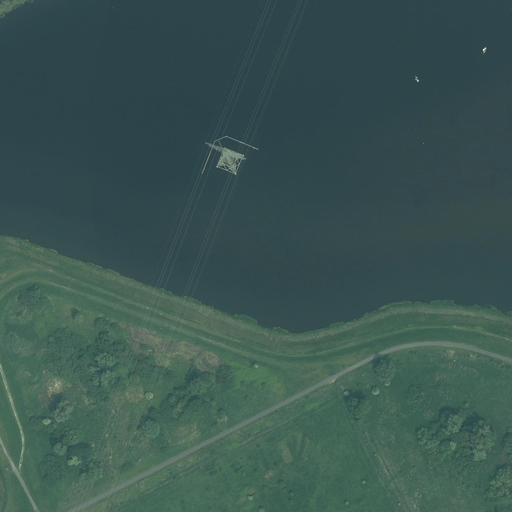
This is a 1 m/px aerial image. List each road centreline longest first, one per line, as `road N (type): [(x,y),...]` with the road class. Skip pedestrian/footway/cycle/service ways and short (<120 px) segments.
road 1 (unclassified): [(70,511),(384,352),(438,343),(511,360)]
road 2 (track): [(333,377),(394,511)]
